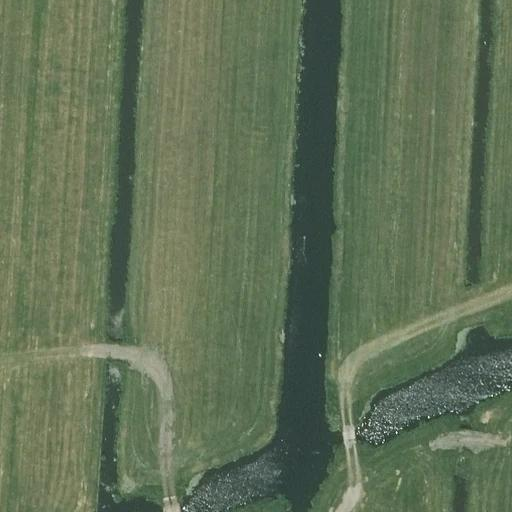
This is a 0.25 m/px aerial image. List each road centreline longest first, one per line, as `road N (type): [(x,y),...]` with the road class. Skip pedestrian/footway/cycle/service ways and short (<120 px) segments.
road 1 (track): [(338,511),(352,489),(341,387),(354,362),(511,288)]
road 2 (track): [(173,511),(169,408),(158,374),(124,352),(0,357)]
